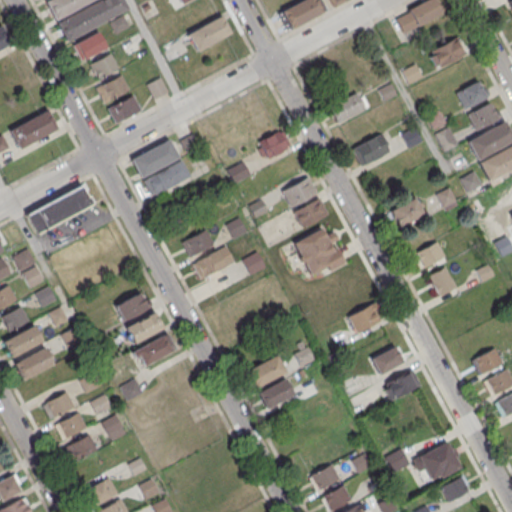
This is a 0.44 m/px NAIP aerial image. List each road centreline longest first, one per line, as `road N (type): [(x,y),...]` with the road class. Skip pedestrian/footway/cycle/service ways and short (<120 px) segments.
road 1 (residential): [(13,0),(288,511)]
road 2 (residential): [(511,505),(238,0)]
road 3 (residential): [(382,0),(0,206)]
road 4 (residential): [(63,511),(0,394)]
